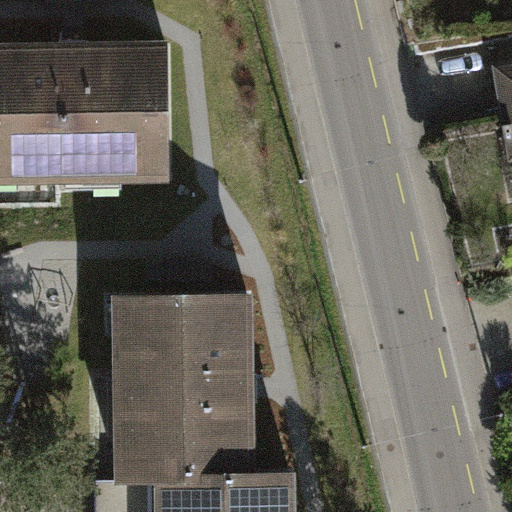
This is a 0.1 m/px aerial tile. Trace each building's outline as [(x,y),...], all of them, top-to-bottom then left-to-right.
[(0,48),(0,187),(171,186),(170,47),(0,48)] [(511,62),(494,66),(502,118),(508,157),(511,156),(511,62)] [(249,297),(124,298),(125,481),(169,481),(251,480),(249,297)] [(168,511),(294,511),(294,480),(251,480),(169,481),(168,511)] [(0,486),(0,511),(49,511),(50,487),(0,486)]
